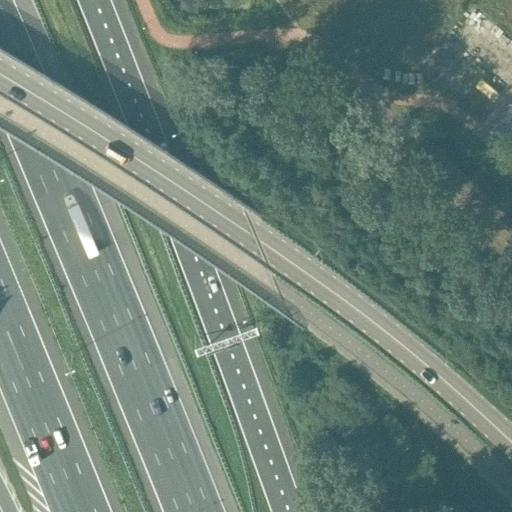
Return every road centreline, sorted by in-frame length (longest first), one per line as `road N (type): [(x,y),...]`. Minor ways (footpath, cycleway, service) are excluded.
road 1 (secondary): [(511,443),(321,283),(0,75)]
road 2 (motorway): [(288,511),(95,0)]
road 3 (motorway): [(192,511),(0,43)]
road 4 (motorway): [(0,312),(80,511)]
